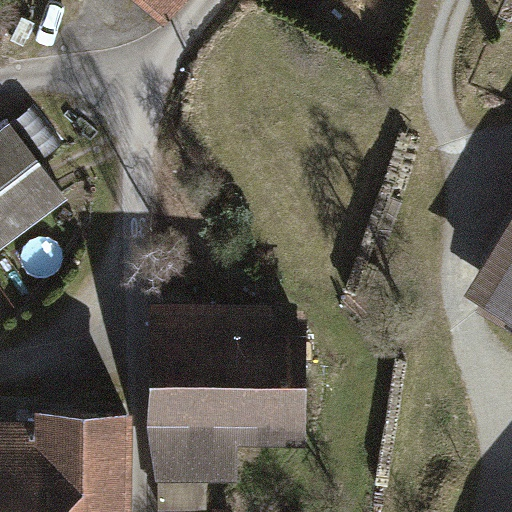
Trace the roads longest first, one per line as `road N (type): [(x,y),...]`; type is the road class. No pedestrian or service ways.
road 1 (residential): [(131,82),(147,511)]
road 2 (track): [(457,0),(443,26),(448,137),(470,187),(457,274),(464,327),(511,370)]
road 3 (residential): [(131,82),(0,87)]
